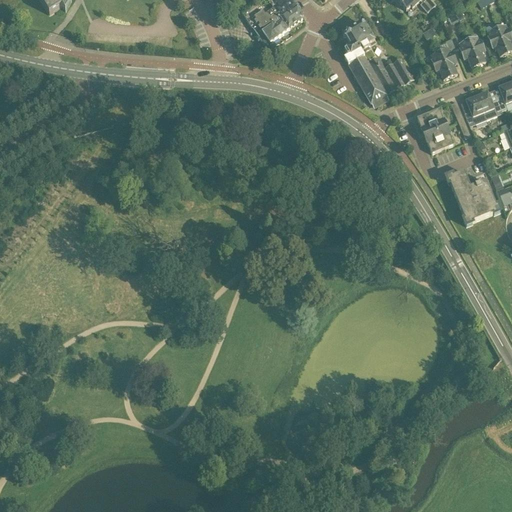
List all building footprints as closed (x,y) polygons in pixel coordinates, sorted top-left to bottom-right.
[(38,0),(50,17),(62,9),(66,14),(71,4),(68,0),(38,0)] [(304,20),(291,0),(268,0),(277,12),(276,12),(290,33),(302,24),(304,20)] [(432,11),(421,0),(396,0),(399,4),(399,5),(406,13),(411,9),(412,11),(419,5),(427,15),(429,14),(433,18),(436,16),(432,11)] [(421,0),(432,11),(436,16),(439,14),(434,9),(436,8),(428,0),(421,0)] [(465,6),(461,0),(457,0),(453,3),(458,10),(461,14),(467,10),(464,6),(465,6)] [(488,7),(483,0),(477,3),(481,10),(488,7)] [(290,33),(276,12),(274,13),(274,12),(271,14),(269,11),(268,12),(262,8),(260,5),(244,17),(258,39),(265,49),(270,46),(270,47),(290,33)] [(465,21),(462,15),(456,18),(460,24),(465,21)] [(406,25),(409,19),(404,16),(401,22),(406,25)] [(452,27),(459,23),(455,16),(448,21),(452,27)] [(192,26),(198,46),(205,44),(200,23),(192,26)] [(374,77),(385,71),(378,58),(376,59),(371,51),(377,47),(366,28),(366,27),(361,26),(361,27),(348,34),(345,33),(344,39),(346,40),(352,49),(347,51),(351,58),(344,61),(353,77),(369,68),(374,77)] [(498,28),(496,29),(507,57),(511,54),(511,48),(510,44),(511,43),(511,38),(509,31),(507,32),(506,28),(499,30),(498,28)] [(507,57),(496,29),(494,30),(495,32),(488,35),(490,39),(488,40),(493,51),(496,50),(500,60),(507,57)] [(432,30),(427,32),(431,39),(436,37),(432,30)] [(431,39),(427,32),(422,35),(423,36),(415,41),(417,43),(424,39),(427,42),(432,40),(431,39)] [(469,39),(467,40),(479,68),(486,65),(482,56),(485,54),(481,43),(479,43),(477,39),(470,42),(469,39)] [(457,40),(451,42),(456,54),(460,52),(464,63),(468,61),(472,71),(479,68),(467,40),(465,41),(466,44),(460,46),(457,40)] [(441,51),(439,52),(451,80),(458,77),(454,67),(457,66),(453,55),(456,54),(451,42),(446,44),(448,51),(442,54),(441,51)] [(451,80),(439,52),(437,53),(438,55),(434,57),(433,62),(431,63),(436,74),(440,73),(444,83),(451,80)] [(402,61),(385,71),(397,92),(414,82),(402,61)] [(369,68),(353,77),(371,107),(397,92),(385,71),(374,77),(369,68)] [(511,104),(511,92),(509,86),(498,91),(503,101),(497,103),(502,114),(507,112),(505,107),(511,104)] [(477,99),(486,123),(497,119),(496,116),(502,114),(497,103),(492,105),(488,95),(477,99)] [(486,123),(477,99),(466,104),(470,114),(464,116),(469,127),(474,125),(475,127),(486,123)] [(461,133),(467,130),(457,105),(451,107),(461,133)] [(432,157),(454,148),(439,112),(417,121),(432,157)] [(471,183),(468,184),(464,175),(453,179),(453,178),(446,180),(449,187),(450,186),(457,204),(465,222),(463,223),(466,229),(473,227),(472,225),(483,221),(493,217),(494,218),(500,215),(498,209),(496,209),(486,184),(476,188),(475,184),(471,183)] [(491,179),(494,186),(500,184),(498,177),(491,179)] [(510,199),(506,191),(498,194),(504,208),(511,204),(510,199)]
